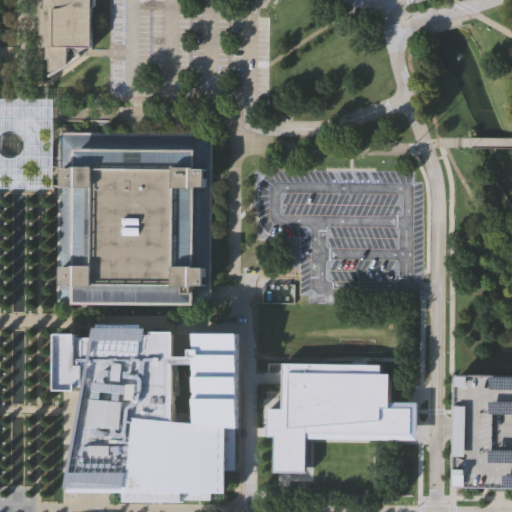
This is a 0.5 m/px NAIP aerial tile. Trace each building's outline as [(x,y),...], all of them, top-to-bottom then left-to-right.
[(94,0),(94,5),(92,6),(91,46),(67,47),(67,64),(55,72),(55,71),(49,70),(50,59),(47,59),(47,47),(43,46),(43,34),(40,34),(40,9),(43,9),(43,0),(94,0)] [(0,62),(11,63),(10,48),(0,47),(0,62)] [(0,99),(0,189),(55,189),(55,99),(0,99)] [(214,131),(213,302),(58,302),(59,130),(214,131)] [(263,284),(294,284),(294,303),(263,302),(263,284)] [(198,331),(242,331),(241,427),(237,426),(237,469),(228,470),(228,493),(212,493),(213,500),(184,499),(184,502),(125,501),(124,492),(69,491),(90,386),(78,386),(78,390),(59,390),(59,333),(80,333),(79,337),(98,336),(100,322),(145,322),(142,335),(153,335),(153,331),(176,331),(176,335),(175,412),(175,420),(198,422),(198,331)] [(385,364),(385,374),(390,374),(389,402),(418,402),(418,440),(306,439),(305,474),(273,473),(273,437),(266,437),(267,409),(281,409),(282,363),(385,364)] [(511,485),(455,485),(456,430),(456,374),(511,374),(511,485)]
